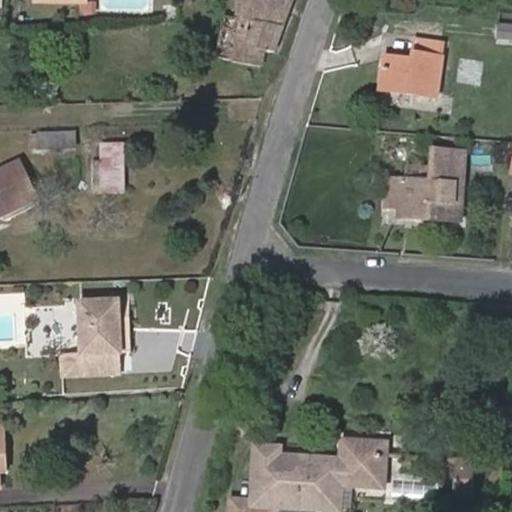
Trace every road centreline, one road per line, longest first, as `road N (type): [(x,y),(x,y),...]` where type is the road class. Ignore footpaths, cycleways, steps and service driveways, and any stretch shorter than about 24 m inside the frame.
road 1 (residential): [(327,0),(247,261)]
road 2 (residential): [(511,286),(247,261)]
road 3 (residential): [(247,261),(182,511)]
